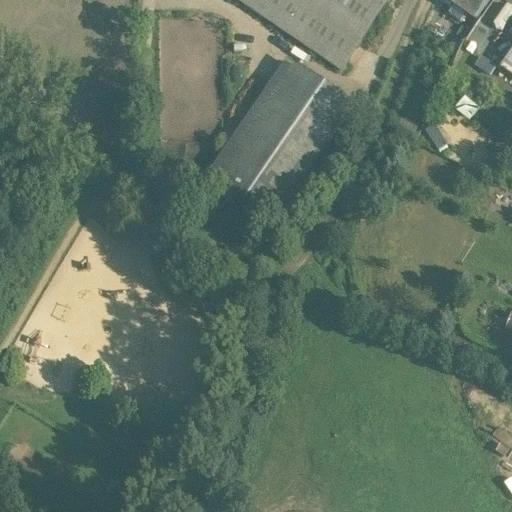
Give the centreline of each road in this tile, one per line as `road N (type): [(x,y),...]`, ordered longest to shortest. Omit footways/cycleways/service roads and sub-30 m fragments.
road 1 (track): [(307,265),(285,282),(212,307),(183,309),(166,296),(132,195),(139,12)]
road 2 (track): [(427,0),(353,191),(307,265)]
